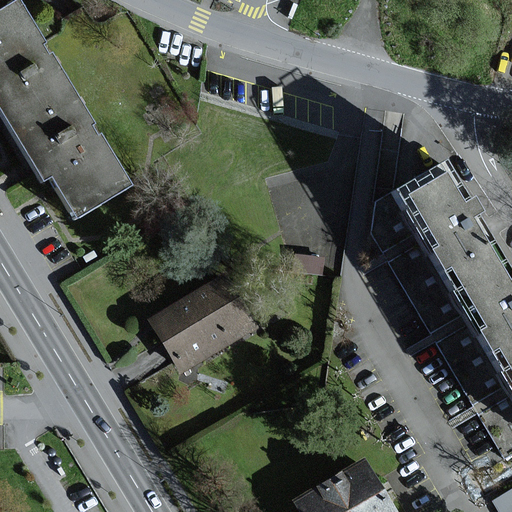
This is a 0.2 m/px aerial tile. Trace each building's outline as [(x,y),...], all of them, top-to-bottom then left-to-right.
[(0,13),(0,124),(3,130),(67,93),(14,5),(0,13)] [(122,185),(67,93),(3,130),(32,179),(42,173),(68,218),(122,185)] [(381,264),(389,277),(401,298),(502,236),(486,211),(495,206),(484,189),(478,193),(454,153),(375,201),(371,204),(376,256),(381,264)] [(511,252),(502,236),(401,298),(427,339),(452,380),(511,343),(511,252)] [(290,255),(288,272),(320,276),(323,260),(290,255)] [(248,330),(220,281),(148,322),(177,371),(248,330)] [(511,343),(452,380),(478,422),(504,464),(511,458),(511,343)] [(385,511),(358,464),(291,502),(296,511),(385,511)] [(511,511),(511,490),(489,504),(493,511),(511,511)]
